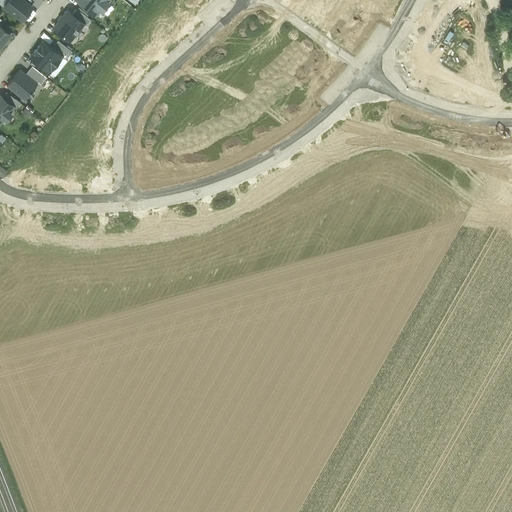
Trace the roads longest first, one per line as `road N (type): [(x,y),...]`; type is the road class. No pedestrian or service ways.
road 1 (residential): [(126,202),(189,193),(258,166),(328,118),(368,78)]
road 2 (residential): [(126,202),(124,137),(140,97),(243,0)]
road 3 (residential): [(511,121),(441,114),(368,78)]
road 4 (residential): [(368,78),(261,0)]
road 5 (residential): [(0,185),(44,203),(126,202)]
